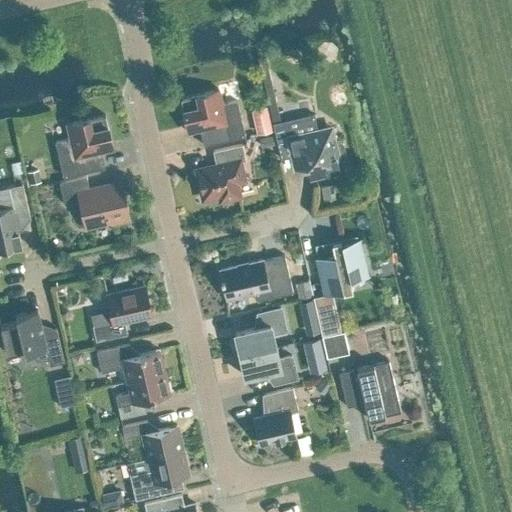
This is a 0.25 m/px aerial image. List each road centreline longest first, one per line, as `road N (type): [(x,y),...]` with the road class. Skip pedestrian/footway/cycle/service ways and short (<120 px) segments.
road 1 (residential): [(228,482),(172,241)]
road 2 (residential): [(172,241),(127,0)]
road 3 (residential): [(417,511),(408,475),(381,453),(228,482)]
road 4 (residential): [(15,276),(172,241)]
road 5 (residential): [(172,241),(298,212)]
